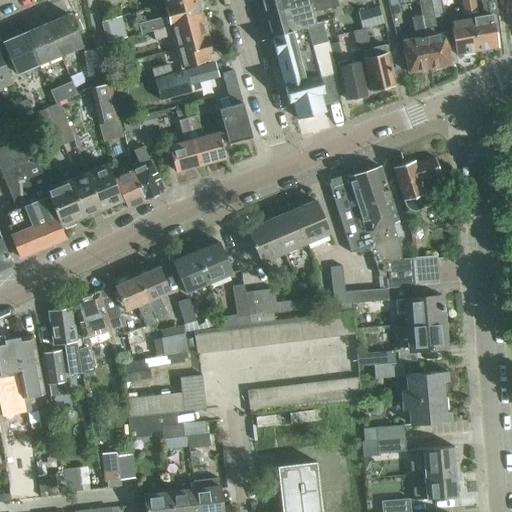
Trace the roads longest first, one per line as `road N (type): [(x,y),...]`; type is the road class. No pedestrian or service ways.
road 1 (residential): [(501,511),(467,91)]
road 2 (tertiary): [(0,297),(278,171)]
road 3 (tertiary): [(278,171),(467,91)]
road 4 (residential): [(236,0),(278,171)]
road 5 (residential): [(246,511),(231,390)]
